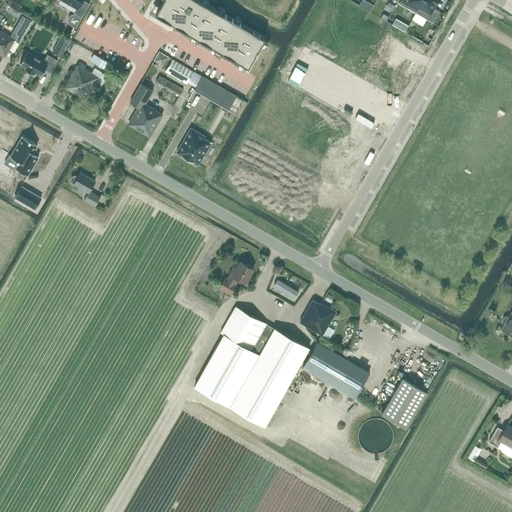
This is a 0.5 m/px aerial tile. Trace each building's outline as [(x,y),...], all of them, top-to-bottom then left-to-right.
[(62,0),(77,9),(73,14),(70,15),(68,19),(68,23),(76,27),(90,4),(83,0),(62,0)] [(157,12),(155,14),(170,23),(171,23),(176,25),(176,26),(187,33),(187,32),(192,35),(198,39),(200,39),(200,40),(211,46),(216,49),(222,52),(224,53),(235,60),(240,63),(246,66),(248,68),(256,54),(257,51),(258,51),(260,48),(263,41),(265,39),(265,38),(239,23),(234,19),(223,13),(217,10),(207,4),(201,1),(199,0),(163,0),(162,2),(160,5),(157,12)] [(400,0),(399,3),(416,13),(423,0),(400,0)] [(423,0),(416,13),(432,22),(439,11),(434,8),(438,0),(423,0)] [(369,3),(365,9),(370,12),(373,5),(369,3)] [(14,40),(19,43),(31,21),(22,16),(10,37),(0,31),(0,54),(2,54),(5,56),(14,40)] [(319,21),(307,42),(319,49),(331,28),(319,21)] [(402,22),(398,28),(405,32),(408,26),(402,22)] [(331,28),(319,49),(330,55),(342,35),(331,28)] [(342,35),(330,55),(342,62),(354,41),(342,35)] [(354,41),(342,62),(354,69),(366,48),(354,41)] [(406,41),(401,50),(414,58),(420,48),(406,41)] [(64,51),(56,46),(52,52),(61,57),(64,51)] [(401,50),(395,60),(409,67),(414,58),(401,50)] [(51,72),(57,61),(47,55),(44,61),(27,51),(20,65),(25,68),(25,69),(34,74),(35,73),(40,77),(45,69),(51,72)] [(103,58),(99,65),(107,70),(111,63),(103,58)] [(186,83),(193,73),(194,72),(173,59),(166,71),(186,83)] [(395,60),(390,69),(403,77),(409,67),(395,60)] [(86,99),(99,76),(85,68),(87,66),(80,61),(77,66),(64,87),(86,99)] [(390,69),(384,78),(398,86),(403,77),(390,69)] [(155,82),(180,96),(184,89),(159,75),(155,82)] [(203,75),(195,89),(196,90),(229,109),(236,97),(237,95),(203,75)] [(124,82),(117,77),(113,83),(121,88),(124,82)] [(384,78),(379,88),(392,96),(398,86),(384,78)] [(141,84),(130,102),(138,107),(129,124),(150,136),(162,115),(162,114),(143,101),(149,89),(141,84)] [(281,87),(269,108),(281,115),(293,94),(281,87)] [(293,94),(281,115),(292,121),(304,100),(293,94)] [(304,100),(292,121),(304,128),(316,107),(304,100)] [(316,107),(304,128),(316,135),(328,114),(316,107)] [(357,125),(351,135),(365,143),(371,133),(357,125)] [(191,128),(177,152),(198,165),(203,156),(204,156),(212,142),(205,138),(206,136),(191,128)] [(19,134),(7,154),(17,161),(13,167),(27,175),(38,155),(32,151),(36,144),(19,134)] [(351,135),(346,145),(360,152),(365,143),(351,135)] [(346,145),(341,154),(354,162),(360,152),(346,145)] [(341,154),(335,163),(349,171),(354,162),(341,154)] [(335,163),(330,173),(343,181),(349,171),(335,163)] [(74,176),(72,177),(71,178),(71,179),(71,180),(71,181),(71,182),(72,183),(73,184),(88,193),(84,200),(95,206),(100,196),(90,190),(95,181),(80,172),(78,176),(77,176),(75,176),(74,176)] [(19,182),(11,194),(33,207),(41,195),(19,182)] [(239,279),(245,283),(254,269),(241,261),(237,268),(234,267),(228,279),(225,278),(219,288),(231,295),(237,284),(236,284),(239,279)] [(322,335),(336,312),(321,303),(320,304),(313,299),(300,322),(322,335)] [(194,386),(265,426),(310,348),(235,306),(220,332),(223,334),(194,386)] [(503,320),(503,322),(505,324),(502,330),(511,335),(511,311),(509,316),(507,315),(506,316),(504,318),(503,320)] [(370,372),(318,341),(302,368),(355,399),(370,372)] [(431,351),(426,357),(430,361),(435,354),(431,351)] [(402,378),(381,414),(406,428),(428,392),(402,378)] [(391,439),(391,436),(391,433),(390,431),(389,428),(387,426),(384,424),(382,423),(379,422),(376,421),(373,422),(370,423),(368,424),(365,426),(363,428),(362,431),(361,434),(361,436),(362,439),(362,442),(364,444),(365,447),(368,449),(370,450),(373,451),(376,451),(379,451),(381,450),(384,449),(386,447),(388,445),(390,442),(391,439)] [(511,456),(511,426),(508,424),(504,431),(497,427),(489,442),(501,449),(502,451),(511,456)] [(478,458),(484,461),(490,447),(484,444),(478,458)] [(481,449),(480,448),(475,445),(467,458),(486,469),(488,465),(476,458),(481,449)] [(492,452),(489,456),(497,462),(500,457),(492,452)]
